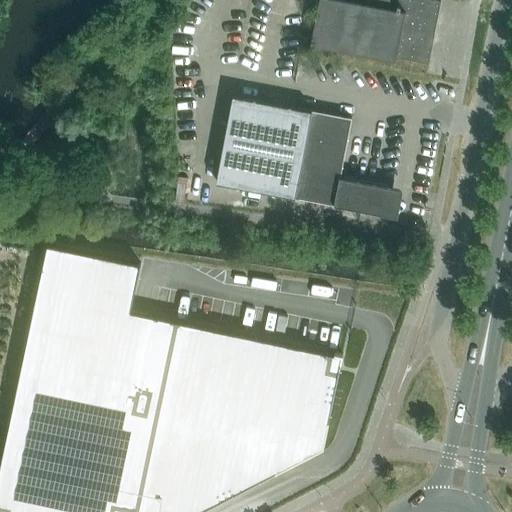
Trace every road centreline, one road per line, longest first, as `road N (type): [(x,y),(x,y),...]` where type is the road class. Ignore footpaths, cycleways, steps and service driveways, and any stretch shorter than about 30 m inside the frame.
road 1 (unclassified): [(504,0),(437,342)]
road 2 (secondary): [(496,285),(460,407)]
